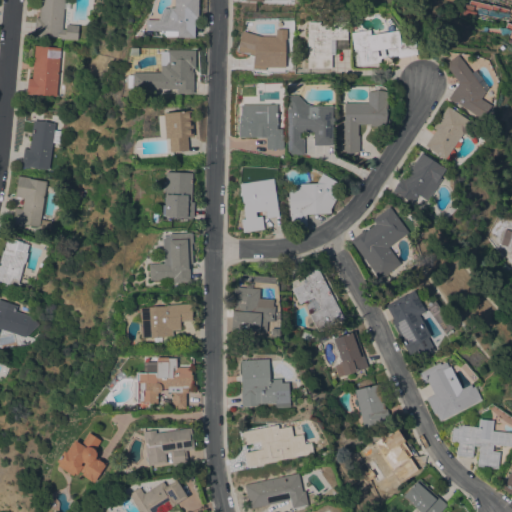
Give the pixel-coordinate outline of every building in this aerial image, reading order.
[(63,0),(61,29),(65,29),(66,24),(78,25),(77,39),(60,38),(60,36),(41,35),(41,37),(33,36),(35,17),(39,17),(40,0),(63,0)] [(174,0),(197,0),(197,18),(194,18),(194,37),(188,37),(177,36),(164,35),(164,30),(146,30),(146,19),(158,19),(163,8),(169,8),(169,7),(174,7),(174,0)] [(461,14),(462,9),(464,9),(465,5),(509,13),(507,18),(501,18),(475,13),(475,17),(461,14)] [(347,39),(334,39),(334,54),(331,54),(331,67),(307,67),(307,66),(305,66),(305,61),(307,61),(307,21),(319,21),(319,25),(347,21),(347,22),(349,22),(349,32),(347,32),(347,39)] [(275,36),(275,29),(286,29),(286,39),(285,39),(285,67),(268,67),(268,68),(252,67),(253,56),(242,53),(243,52),(236,50),(242,31),(260,36),(275,36)] [(397,30),(399,40),(414,37),(417,54),(398,57),(398,55),(380,58),(380,62),(356,66),(350,32),(370,29),(370,34),(397,30)] [(56,96),(32,94),(26,94),(27,78),(32,78),(35,45),(60,47),(56,96)] [(133,89),(133,87),(128,87),(128,72),(160,72),(160,51),(166,51),(166,50),(194,49),(195,67),(193,67),(193,93),(176,93),(176,88),(133,89)] [(444,63),(457,54),(470,72),(473,69),(487,87),(484,90),(484,91),(479,98),(490,105),(482,118),(455,101),(454,103),(447,98),(458,81),(444,63)] [(367,102),(367,91),(387,91),(387,109),(385,109),(387,114),(385,126),(370,126),(370,124),(358,124),(358,134),(359,134),(359,152),(343,152),(343,122),(344,122),(344,102),(367,102)] [(332,105),(332,117),(333,117),(333,123),(332,123),(332,145),(313,145),(313,132),(299,132),(299,138),(303,138),(303,154),(287,154),(286,95),(297,95),(304,103),(312,105),(332,105)] [(276,104),(276,128),(281,128),(281,134),(282,134),(283,149),(266,149),(266,137),(255,137),(238,137),(238,122),(239,122),(239,115),(241,115),(240,104),(276,104)] [(444,159),(424,145),(435,129),(432,127),(447,106),(477,127),(469,139),(462,133),(444,159)] [(158,115),(163,114),(163,113),(191,110),(193,136),(187,136),(188,150),(170,152),(168,138),(165,138),(165,135),(159,136),(158,115)] [(48,169),(29,166),(29,168),(20,166),(23,148),(28,149),(33,120),(55,124),(48,169)] [(421,153),(441,166),(444,168),(438,177),(441,178),(426,200),(418,195),(416,197),(416,196),(411,203),(396,193),(395,194),(391,191),(401,177),(403,179),(421,153)] [(192,173),(191,201),(194,202),(193,217),(164,215),(162,214),(162,204),(164,204),(165,171),(192,173)] [(330,213),(306,213),(306,226),(293,226),(292,202),(288,202),(288,184),(316,183),(321,173),(339,183),(335,190),(339,192),(330,208),(330,213)] [(38,226),(22,224),(22,225),(12,223),(15,207),(21,208),(23,197),(14,196),(17,175),(29,177),(29,178),(45,181),(38,226)] [(273,178),(279,215),(266,218),(265,210),(255,211),(256,216),(261,215),(263,229),(242,232),(240,219),(245,218),(239,183),(273,178)] [(388,247),(400,263),(380,279),(350,240),(362,231),(363,232),(375,223),(372,219),(389,207),(408,232),(388,247)] [(191,232),(192,243),(191,243),(192,263),(189,264),(190,282),(170,283),(170,284),(163,285),(163,281),(153,282),(153,280),(151,280),(151,282),(147,282),(147,277),(149,277),(149,270),(146,270),(146,267),(149,266),(148,264),(164,263),(162,236),(169,235),(169,233),(190,232),(190,233),(191,232)] [(0,283),(0,258),(2,250),(3,250),(6,237),(22,241),(22,242),(28,244),(26,252),(27,252),(24,263),(23,263),(18,283),(20,284),(19,289),(0,283)] [(511,265),(510,267),(502,258),(511,248),(511,265)] [(291,289),(307,281),(304,274),(317,267),(343,318),(317,331),(309,314),(320,308),(313,295),(303,301),(303,300),(301,301),(298,303),(291,289)] [(273,299),(272,306),(274,306),(273,322),(267,321),(266,337),(230,333),(232,308),(233,286),(259,288),(258,298),(273,299)] [(430,335),(427,337),(434,349),(431,351),(432,354),(414,365),(399,339),(401,338),(391,320),(393,319),(385,305),(412,289),(424,311),(418,315),(430,335)] [(0,328),(0,299),(17,305),(15,311),(31,316),(24,337),(0,328)] [(138,308),(166,306),(166,305),(190,303),(191,320),(179,321),(180,329),(172,330),(172,335),(171,336),(171,341),(166,341),(166,336),(161,336),(161,341),(153,341),(153,337),(140,338),(138,308)] [(279,328),(279,338),(270,338),(271,328),(279,328)] [(333,338),(355,331),(367,368),(344,375),(338,377),(334,364),(340,362),(333,338)] [(268,358),(269,379),(281,378),(281,382),(288,382),(289,407),(275,407),(274,403),(255,403),(255,405),(241,406),(240,391),(241,391),(240,360),(268,358)] [(185,408),(171,408),(171,391),(167,391),(167,388),(161,387),(160,390),(159,391),(159,404),(135,404),(135,373),(154,373),(154,360),(170,360),(170,365),(191,365),(191,390),(185,390),(185,408)] [(440,421),(435,413),(433,414),(425,398),(434,393),(427,381),(424,383),(418,373),(439,362),(440,364),(445,362),(448,367),(450,366),(461,388),(470,384),(472,387),(474,386),(480,399),(440,421)] [(354,390),(378,384),(384,407),(386,406),(390,420),(363,427),(354,390)] [(456,454),(458,441),(453,441),(455,426),(458,427),(458,425),(461,425),(461,424),(478,426),(479,418),(493,419),(492,430),(511,432),(511,445),(493,444),(492,450),(500,451),(498,468),(477,466),(479,445),(472,445),(472,456),(456,454)] [(278,424),(279,428),(291,425),(293,435),(303,433),(305,443),(311,441),(314,452),(265,462),(265,463),(247,466),(244,452),(261,448),(260,441),(244,444),(241,431),(278,424)] [(139,450),(145,449),(142,431),(155,429),(156,433),(191,428),(194,449),(185,450),(187,462),(172,464),(170,452),(164,453),(166,462),(142,466),(139,450)] [(399,431),(406,442),(404,443),(412,454),(397,464),(405,476),(392,485),(383,472),(392,466),(381,450),(371,456),(370,455),(365,459),(359,450),(365,447),(364,446),(376,437),(380,443),(399,431)] [(93,482),(81,475),(82,473),(79,471),(77,475),(74,473),(73,475),(57,465),(59,462),(56,461),(63,450),(66,452),(74,440),(81,444),(88,432),(100,440),(94,450),(95,450),(96,453),(96,455),(96,457),(106,463),(93,482)] [(119,476),(114,478),(111,470),(116,468),(119,476)] [(511,494),(500,485),(511,468),(511,494)] [(299,472),(302,490),(305,490),(308,505),(292,509),(290,499),(250,508),(245,484),(299,472)] [(140,511),(130,497),(141,490),(143,493),(162,481),(166,486),(176,479),(186,496),(173,505),(173,504),(167,508),(165,504),(158,508),(160,511),(140,511)] [(417,479),(446,505),(439,511),(420,511),(402,497),(417,479)]
